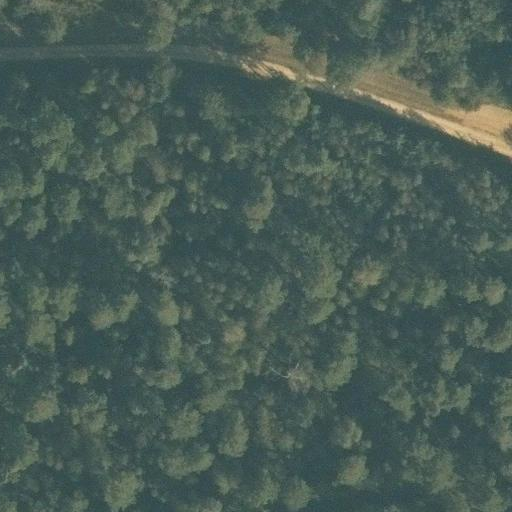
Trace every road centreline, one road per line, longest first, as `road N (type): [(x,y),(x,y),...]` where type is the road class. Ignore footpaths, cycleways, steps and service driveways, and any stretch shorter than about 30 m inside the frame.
road 1 (track): [(511,141),(190,36),(0,45)]
road 2 (track): [(224,511),(511,471)]
